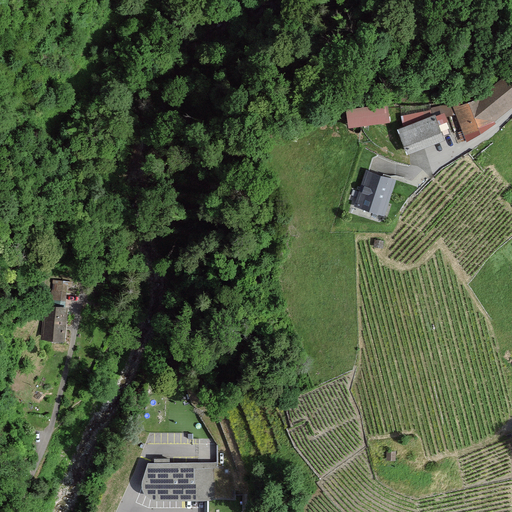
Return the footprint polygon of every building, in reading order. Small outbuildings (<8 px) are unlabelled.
[(511,104),(511,73),(508,69),(477,96),(451,101),(467,140),(496,122),(494,120),(511,104)] [(389,106),(346,105),(346,122),(389,123),(389,106)] [(445,134),(436,109),(397,124),(407,149),(445,134)] [(400,176),(368,167),(357,206),(388,215),(400,176)] [(69,306),(46,304),(43,339),(66,341),(69,306)] [(214,498),(214,461),(148,461),(143,477),(142,481),(142,485),(143,489),(145,492),(147,494),(150,496),(153,497),(158,498),(214,498)]
